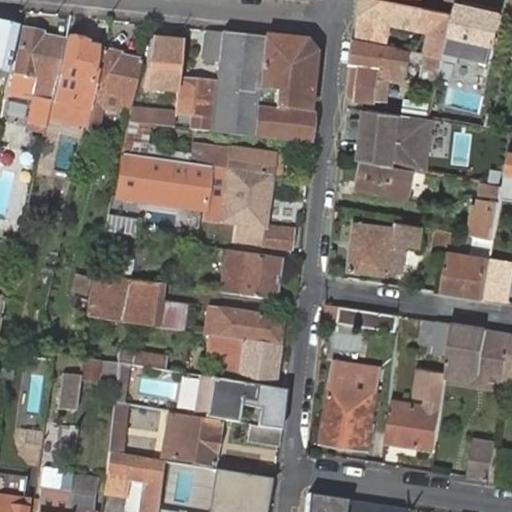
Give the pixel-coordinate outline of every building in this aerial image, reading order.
[(418,54),(444,60),(450,37),(454,16),(417,8),(409,6),(382,0),(360,0),(358,24),(364,25),(366,19),(431,34),(428,49),(401,44),(400,50),(418,54)] [(504,13),(458,2),(450,37),(496,48),(504,13)] [(43,34),(23,31),(11,80),(50,90),(62,41),(65,41),(65,40),(71,18),(59,17),(53,39),(42,37),(43,34)] [(133,27),(128,50),(139,53),(144,30),(133,27)] [(0,30),(0,75),(6,77),(16,35),(0,30)] [(305,44),(223,34),(220,53),(218,73),(210,135),(310,146),(313,115),(308,114),(313,54),(305,44)] [(65,40),(65,41),(56,79),(87,86),(96,50),(87,47),(87,45),(65,40)] [(414,77),(418,54),(400,50),(356,40),(354,59),(364,61),(357,102),(375,105),(375,103),(382,105),(386,81),(391,81),(392,73),(414,77)] [(176,83),(179,44),(151,41),(146,80),(153,80),(153,76),(163,78),(164,82),(176,83)] [(120,56),(101,51),(84,131),(95,134),(101,108),(128,115),(141,63),(119,58),(120,56)] [(218,73),(220,53),(210,51),(207,71),(218,73)] [(84,99),(87,86),(56,79),(53,90),(69,95),(84,99)] [(178,82),(175,115),(208,119),(211,85),(178,82)] [(53,90),(49,109),(65,113),(69,95),(53,90)] [(431,121),(369,112),(363,162),(411,171),(416,171),(427,174),(431,121)] [(227,171),(271,177),(273,159),(229,152),(227,171)] [(114,199),(109,199),(101,235),(131,239),(136,203),(201,212),(201,221),(212,223),(211,232),(208,231),(207,239),(209,243),(218,244),(218,241),(290,251),(292,235),(263,231),(271,177),(227,171),(121,156),(114,199)] [(363,162),(357,190),(410,201),(416,171),(411,171),(363,162)] [(511,170),(511,175),(507,174),(504,188),(502,199),(511,201),(511,170)] [(472,237),(495,241),(502,199),(504,188),(489,185),(488,198),(479,197),(472,237)] [(346,200),(345,211),(366,214),(368,203),(346,200)] [(421,231),(422,228),(397,223),(397,227),(357,222),(351,271),(400,277),(400,272),(404,273),(408,244),(420,246),(419,256),(442,258),(446,235),(421,231)] [(0,240),(0,261),(8,263),(12,244),(0,240)] [(442,293),(486,300),(492,261),(449,253),(442,293)] [(220,295),(273,303),(278,263),(226,256),(220,295)] [(156,286),(91,276),(81,319),(149,329),(150,319),(156,286)] [(382,314),(341,308),(338,325),(397,335),(400,317),(382,314)] [(230,341),(277,348),(281,323),(217,312),(216,315),(206,313),(203,330),(181,327),(182,321),(156,317),(155,320),(154,330),(230,341)] [(449,358),(454,326),(437,323),(432,355),(449,358)] [(511,341),(511,334),(454,326),(449,358),(447,374),(447,377),(471,380),(487,374),(507,376),(511,344),(511,341)] [(272,386),(277,348),(230,341),(224,375),(229,376),(229,379),(272,386)] [(97,382),(99,362),(84,360),(81,380),(97,382)] [(18,366),(1,363),(0,372),(0,379),(16,382),(18,366)] [(127,365),(117,363),(115,377),(126,378),(127,365)] [(338,364),(325,442),(368,449),(381,370),(338,364)] [(387,443),(436,450),(442,411),(447,377),(447,374),(422,370),(417,399),(429,401),(428,409),(391,403),(387,443)] [(56,374),(53,412),(72,414),(75,376),(56,374)] [(284,392),(200,378),(193,416),(280,431),(284,392)] [(123,391),(114,390),(113,403),(121,404),(123,391)] [(121,404),(113,403),(107,453),(110,453),(122,455),(128,405),(121,404)] [(168,416),(162,459),(213,467),(219,425),(168,416)] [(277,449),(279,433),(249,429),(247,445),(277,449)] [(495,455),(511,458),(511,446),(511,442),(497,441),(495,455)] [(491,482),(495,459),(495,455),(496,445),(477,442),(472,479),(491,482)] [(162,462),(122,455),(110,453),(105,476),(159,486),(162,462)] [(491,482),(511,485),(511,457),(511,458),(495,455),(495,459),(491,482)] [(214,475),(208,511),(209,511),(256,511),(262,484),(214,475)] [(56,510),(66,511),(68,495),(70,485),(60,484),(56,510)] [(90,511),(92,499),(76,497),(68,495),(66,511),(90,511)] [(19,500),(0,497),(0,505),(18,508),(19,500)] [(407,511),(310,497),(307,511),(407,511)] [(0,505),(0,511),(23,511),(25,501),(19,500),(18,508),(0,505)]
